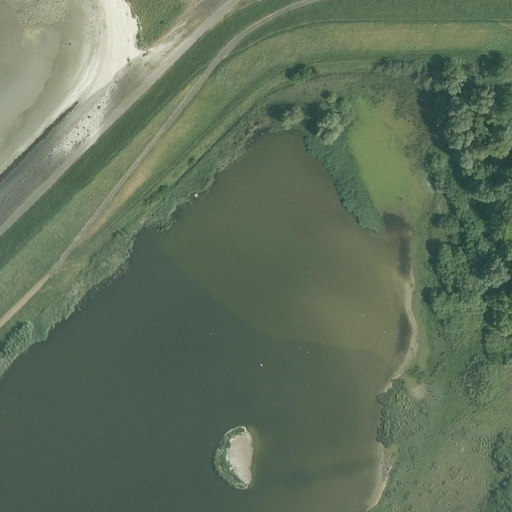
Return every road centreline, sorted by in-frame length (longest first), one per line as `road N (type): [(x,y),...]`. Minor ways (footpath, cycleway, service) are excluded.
road 1 (track): [(511,37),(311,50),(274,65),(0,326)]
road 2 (track): [(0,323),(246,33),(315,1)]
